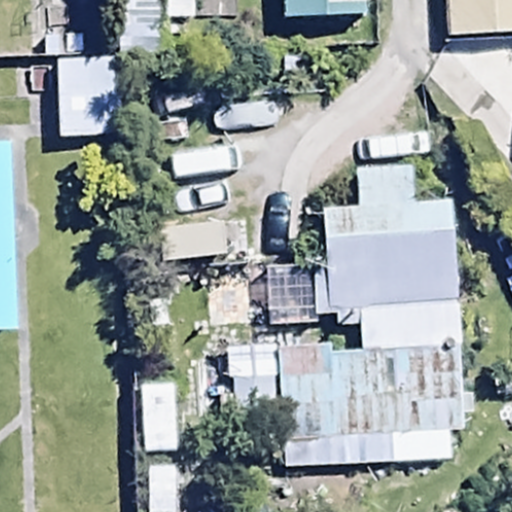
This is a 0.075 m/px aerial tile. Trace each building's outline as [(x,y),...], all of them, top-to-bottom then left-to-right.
[(368,0),(280,0),(281,32),(370,30),(368,0)] [(511,0),(445,0),(447,47),(511,45),(511,0)] [(120,68),(55,71),(58,151),(124,149),(120,68)] [(0,349),(20,349),(13,155),(0,155),(0,349)] [(324,275),(309,275),(311,332),(359,330),(361,358),(279,361),(281,478),(450,472),(448,439),(463,439),(454,214),(412,216),(411,178),(357,180),(359,222),(322,223),(324,275)] [(275,369),(231,369),(230,427),(275,427),(275,369)]
